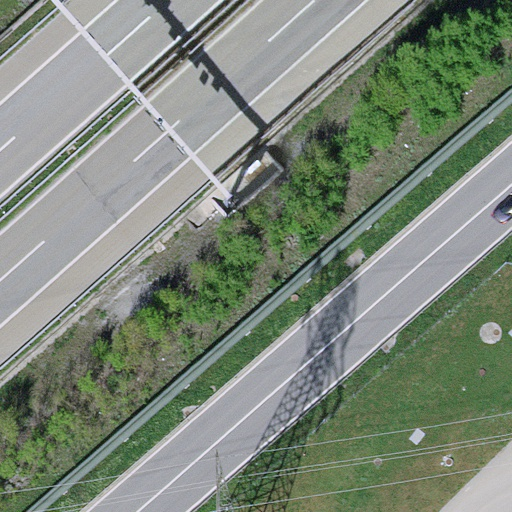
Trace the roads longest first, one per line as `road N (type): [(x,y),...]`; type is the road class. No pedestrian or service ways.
road 1 (primary): [(511,190),(139,511)]
road 2 (motorway): [(0,278),(312,0)]
road 3 (motorway): [(166,0),(0,147)]
